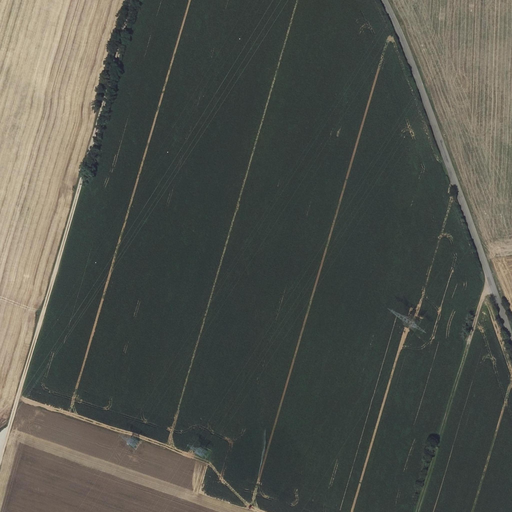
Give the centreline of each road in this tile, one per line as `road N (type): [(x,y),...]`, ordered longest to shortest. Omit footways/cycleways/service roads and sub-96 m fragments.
road 1 (track): [(0,459),(135,0)]
road 2 (unclassified): [(382,0),(511,337)]
road 3 (track): [(18,397),(208,462),(201,492),(252,509)]
road 4 (track): [(490,279),(416,511)]
